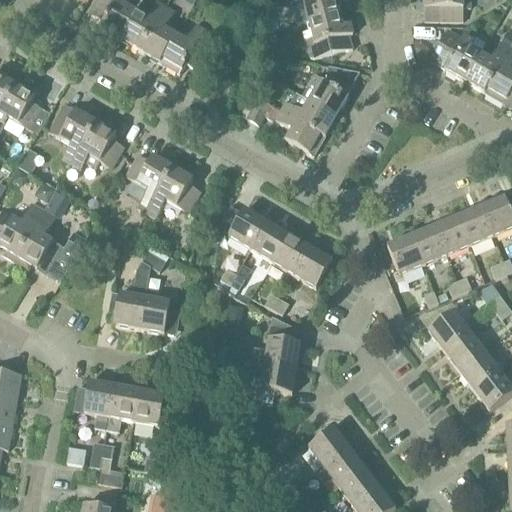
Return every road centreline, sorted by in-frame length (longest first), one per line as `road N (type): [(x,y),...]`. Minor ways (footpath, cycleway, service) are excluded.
road 1 (residential): [(312,199),(50,46),(25,0)]
road 2 (residential): [(426,488),(447,469),(352,343),(382,280),(360,217)]
road 3 (residential): [(37,511),(63,368),(59,348),(0,315)]
road 4 (residential): [(511,154),(360,217)]
road 5 (residential): [(312,199),(397,70)]
road 6 (residential): [(511,137),(397,70)]
